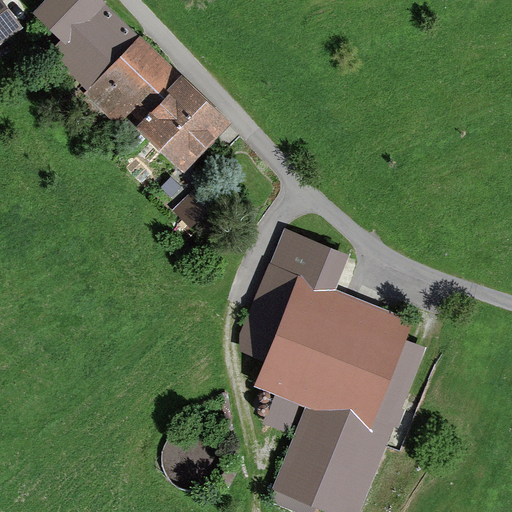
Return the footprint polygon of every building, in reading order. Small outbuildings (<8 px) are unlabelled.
[(141,40),(98,0),(54,0),(40,16),(67,42),(53,57),(92,93),(141,40)] [(0,41),(19,27),(0,1),(0,41)] [(141,40),(92,93),(129,128),(179,74),(141,40)] [(235,122),(187,78),(144,125),(192,169),(235,122)] [(347,261),(287,236),(241,347),(272,360),(260,388),(313,410),(281,486),(343,511),(362,511),(427,355),(403,346),(412,325),(334,293),(347,261)]
